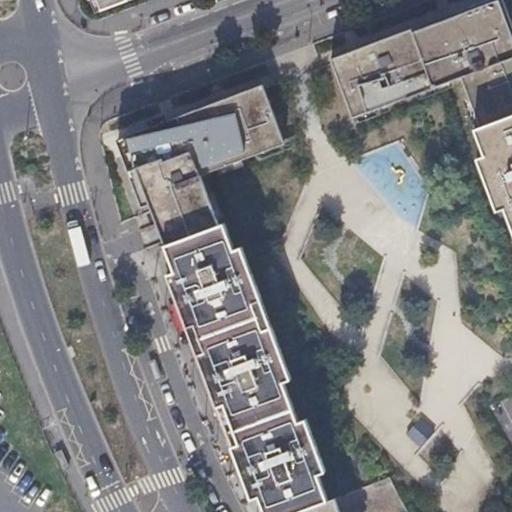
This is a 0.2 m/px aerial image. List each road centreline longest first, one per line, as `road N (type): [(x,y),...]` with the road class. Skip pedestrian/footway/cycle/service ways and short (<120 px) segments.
road 1 (secondary): [(185,511),(132,385),(48,96)]
road 2 (secondary): [(0,189),(31,297),(121,511)]
road 3 (secondary): [(285,0),(99,68)]
